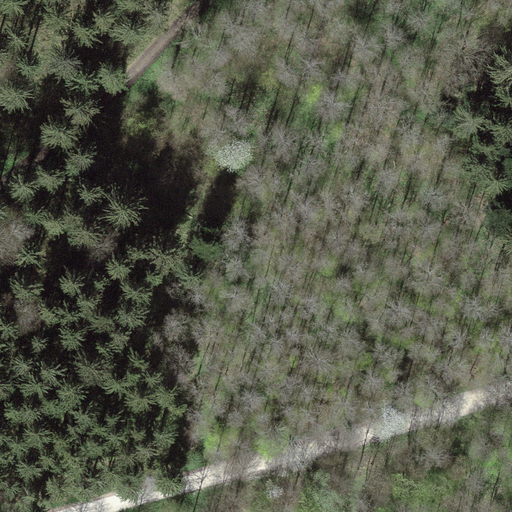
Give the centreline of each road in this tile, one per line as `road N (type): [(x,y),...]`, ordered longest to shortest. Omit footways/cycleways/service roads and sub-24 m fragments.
road 1 (unclassified): [(511,392),(92,511)]
road 2 (track): [(0,184),(211,0)]
